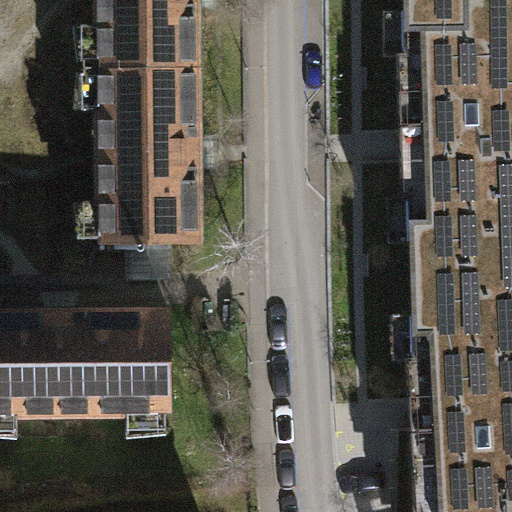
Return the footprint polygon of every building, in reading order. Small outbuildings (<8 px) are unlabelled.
[(196,66),(195,0),(94,0),(95,65),(196,66)] [(511,0),(405,0),(407,54),(397,54),(402,200),(409,200),(411,263),(481,261),(482,292),(511,291),(511,0)] [(197,238),(196,66),(95,65),(96,239),(197,238)] [(481,261),(411,263),(415,358),(407,358),(413,511),(511,511),(511,291),(482,292),(481,261)] [(0,413),(171,412),(170,309),(0,311),(0,413)]
